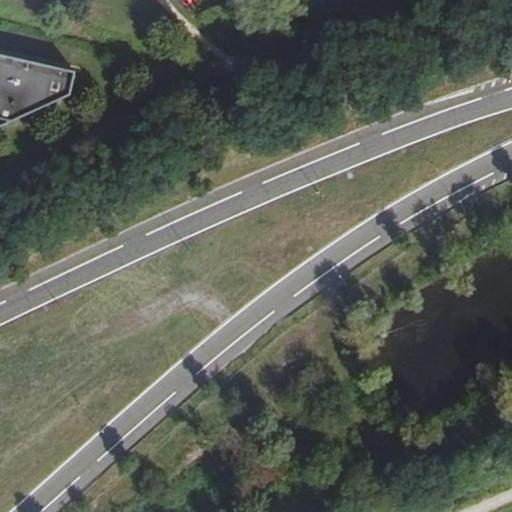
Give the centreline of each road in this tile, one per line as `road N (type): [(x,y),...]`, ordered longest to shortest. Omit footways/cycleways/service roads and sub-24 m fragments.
road 1 (primary): [(29,511),(283,291),(426,197),(511,157)]
road 2 (primary): [(511,98),(237,205),(0,317)]
